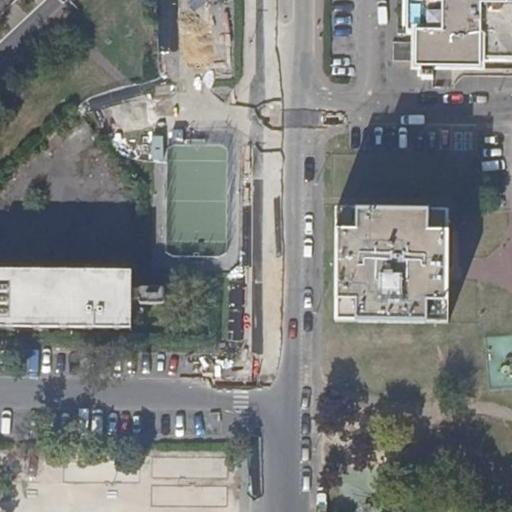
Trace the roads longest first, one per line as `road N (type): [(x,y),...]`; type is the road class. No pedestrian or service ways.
road 1 (tertiary): [(282,395),(285,109)]
road 2 (residential): [(282,395),(0,393)]
road 3 (residential): [(511,110),(285,109)]
